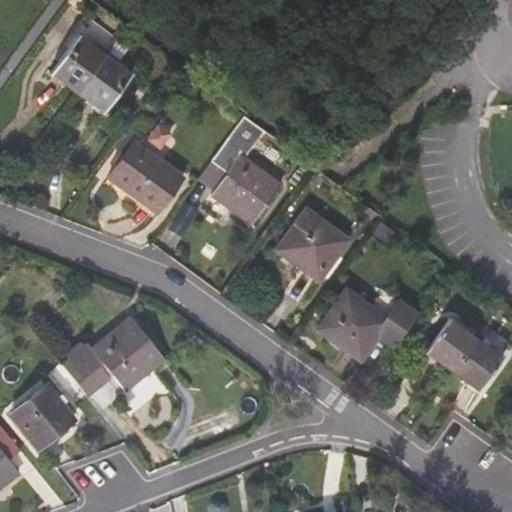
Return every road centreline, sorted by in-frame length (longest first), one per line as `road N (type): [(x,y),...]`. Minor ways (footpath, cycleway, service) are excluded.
road 1 (residential): [(376,432),(168,280),(0,216)]
road 2 (residential): [(376,432),(279,439),(97,511)]
road 3 (residential): [(485,511),(376,432)]
